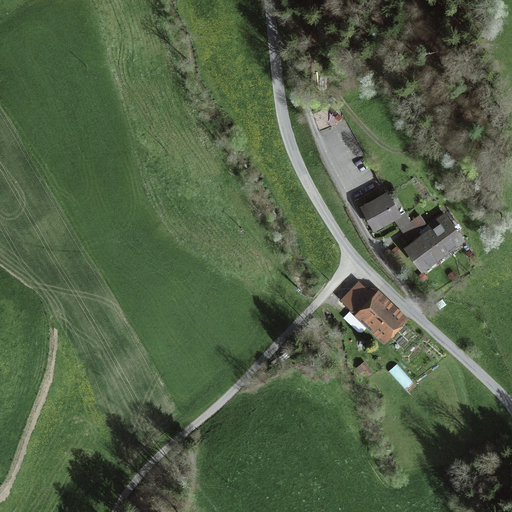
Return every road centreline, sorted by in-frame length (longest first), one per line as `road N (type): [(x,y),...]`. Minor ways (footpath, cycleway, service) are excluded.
road 1 (unclassified): [(356,260),(148,466),(115,511)]
road 2 (track): [(412,312),(410,294),(353,212),(272,38)]
road 3 (unclassified): [(356,260),(288,140),(269,0)]
road 4 (unclassified): [(511,405),(356,260)]
